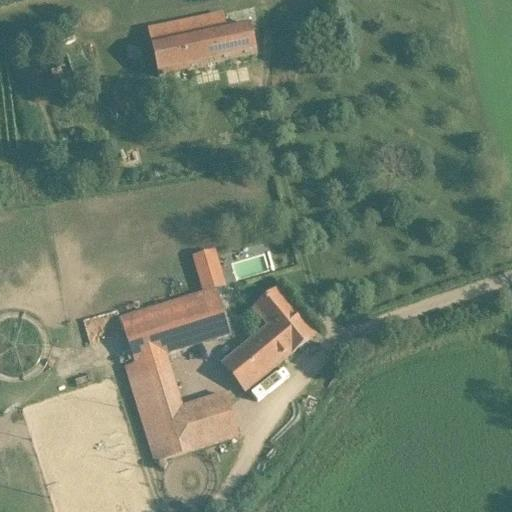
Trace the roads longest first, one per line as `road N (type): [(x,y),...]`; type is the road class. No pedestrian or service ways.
road 1 (track): [(511,286),(335,347),(228,511)]
road 2 (track): [(335,347),(267,94)]
